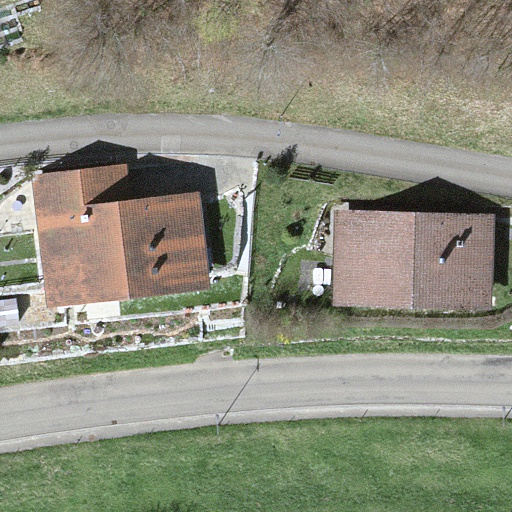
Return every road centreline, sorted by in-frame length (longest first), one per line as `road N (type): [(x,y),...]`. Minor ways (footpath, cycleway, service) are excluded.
road 1 (residential): [(511,174),(177,127),(0,140)]
road 2 (tertiary): [(511,390),(239,390),(0,417)]
